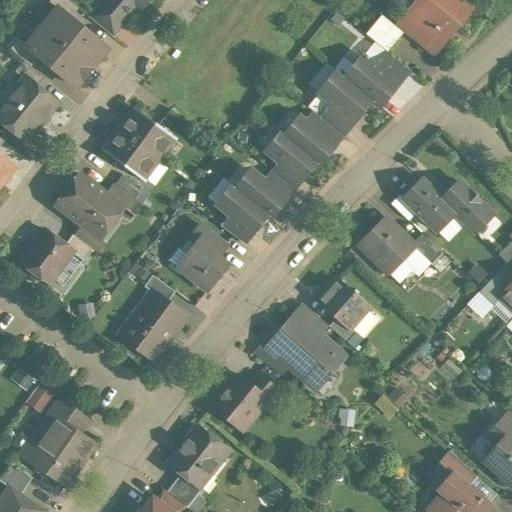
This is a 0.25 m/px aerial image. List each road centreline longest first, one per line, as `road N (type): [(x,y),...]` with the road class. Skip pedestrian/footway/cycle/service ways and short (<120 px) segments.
road 1 (residential): [(438,101),(316,220),(164,409)]
road 2 (residential): [(0,238),(190,0)]
road 3 (residential): [(0,289),(164,409)]
road 4 (residential): [(164,409),(94,511)]
